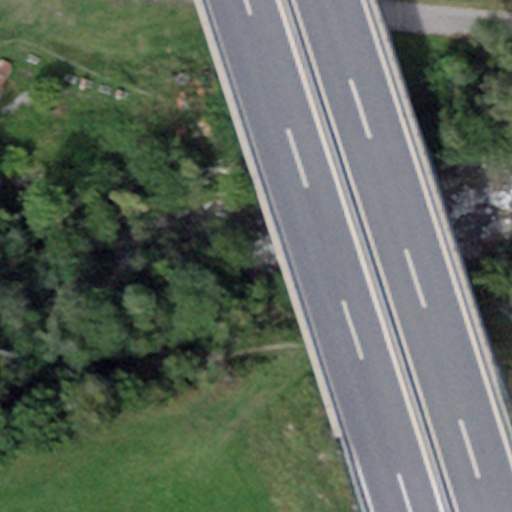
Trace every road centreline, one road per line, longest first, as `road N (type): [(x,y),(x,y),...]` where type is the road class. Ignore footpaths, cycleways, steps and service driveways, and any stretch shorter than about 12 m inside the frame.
road 1 (trunk): [(488,511),(324,0)]
road 2 (trunk): [(240,0),(404,511)]
road 3 (track): [(511,29),(291,0)]
